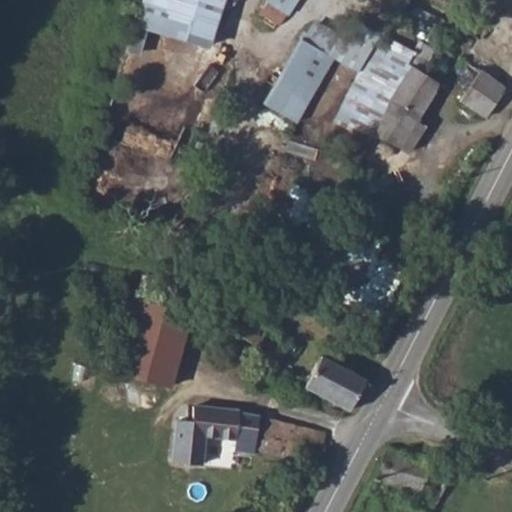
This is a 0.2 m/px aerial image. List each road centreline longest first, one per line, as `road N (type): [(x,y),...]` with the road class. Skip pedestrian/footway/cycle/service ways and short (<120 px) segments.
road 1 (tertiary): [(511,152),(382,400)]
road 2 (tertiary): [(511,449),(382,400)]
road 3 (tertiary): [(382,400),(324,511)]
